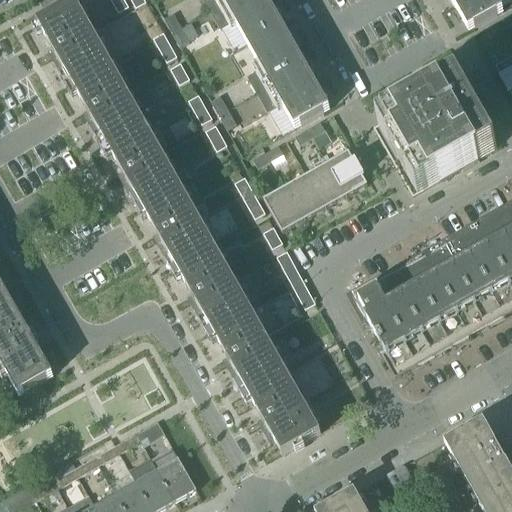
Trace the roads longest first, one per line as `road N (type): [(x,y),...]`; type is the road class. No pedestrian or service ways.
road 1 (residential): [(257,510),(155,325),(143,316),(80,341),(0,199)]
road 2 (residential): [(401,431),(323,278),(334,264),(511,164)]
road 3 (residential): [(316,0),(364,86),(435,44)]
road 4 (residential): [(257,510),(401,431)]
road 5 (residential): [(401,431),(507,370)]
